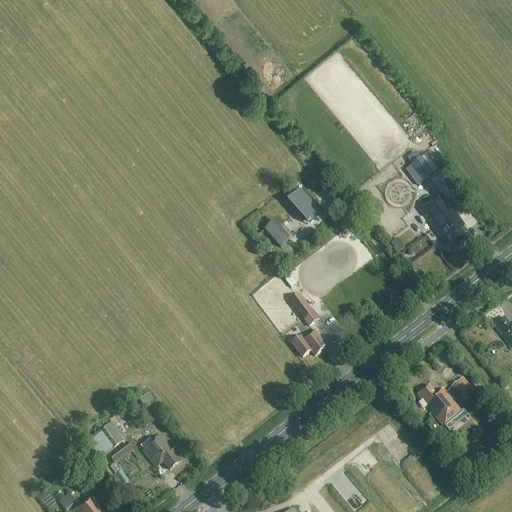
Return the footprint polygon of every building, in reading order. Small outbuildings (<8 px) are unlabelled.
[(414,173),(423,167),(420,163),(411,169),(414,173)] [(430,163),(416,174),(423,183),(437,172),(430,163)] [(415,186),(419,182),(413,176),(409,180),(415,186)] [(311,194),(318,200),(321,196),(315,190),(311,194)] [(301,192),(288,202),(308,225),(321,214),(301,192)] [(447,241),(456,251),(471,239),(463,228),(465,226),(441,196),(435,201),(434,198),(419,210),(445,242),(447,241)] [(424,204),(404,215),(416,236),(430,228),(427,222),(423,224),(416,210),(424,205),(424,204)] [(264,231),(280,249),(289,241),(274,223),(264,231)] [(463,287),(477,277),(473,272),(459,281),(463,287)] [(443,293),(447,300),(463,289),(459,283),(443,293)] [(268,301),(280,292),(276,286),(263,295),(260,291),(255,295),(262,305),(267,301),(268,301)] [(300,296),(290,303),(309,329),(320,321),(300,296)] [(495,327),(511,348),(511,347),(511,327),(511,328),(505,320),(495,327)] [(290,335),(294,341),(305,334),(301,328),(290,335)] [(315,332),(303,342),(300,338),(291,345),(302,359),(310,354),(314,359),(326,350),(320,343),(322,341),(315,332)] [(433,360),(439,368),(451,359),(446,351),(433,360)] [(459,382),(452,388),(451,389),(463,403),(471,397),(459,382)] [(429,388),(418,397),(422,401),(447,432),(465,417),(443,391),(436,396),(429,388)] [(143,450),(141,452),(148,461),(155,469),(162,463),(169,471),(179,463),(173,455),(177,452),(173,447),(169,450),(160,439),(159,438),(152,443),(143,450)] [(105,441),(92,450),(100,461),(107,456),(114,465),(132,452),(132,451),(127,444),(126,443),(125,443),(113,451),(113,452),(105,441)] [(462,486),(468,481),(461,471),(455,476),(462,486)] [(256,496),(260,504),(266,501),(268,505),(275,501),(269,490),(256,496)] [(64,511),(67,511),(76,505),(68,495),(58,503),(64,511)] [(100,511),(90,498),(71,511),(100,511)]
